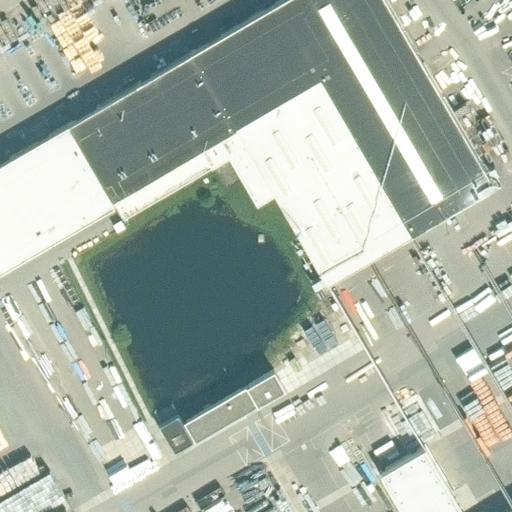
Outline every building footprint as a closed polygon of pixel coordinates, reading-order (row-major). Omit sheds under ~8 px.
[(386,0),(275,0),(67,122),(0,160),(0,267),(114,202),(123,217),(210,166),(211,167),(228,157),(256,205),(275,194),(326,281),(494,183),(386,0)] [(444,279),(452,297),(464,292),(457,274),(444,279)] [(301,336),(309,354),(317,350),(309,332),(301,336)] [(273,369),(185,420),(195,437),(283,386),(273,369)] [(123,420),(135,425),(141,410),(129,406),(123,420)] [(177,413),(158,425),(174,450),(193,439),(177,413)]
